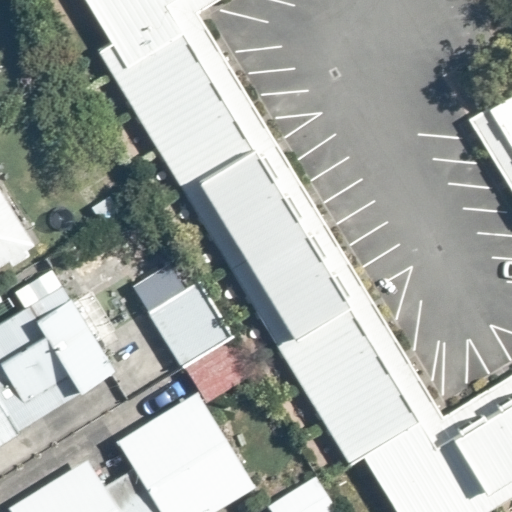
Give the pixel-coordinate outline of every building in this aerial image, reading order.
[(83,0),(397,511),(474,511),(511,489),(511,93),(475,117),(511,177),(511,379),(446,419),(197,12),(216,0),(83,0)] [(0,260),(33,240),(0,189),(0,260)] [(0,442),(116,368),(51,265),(12,289),(21,302),(0,315),(0,442)] [(233,336),(199,277),(146,308),(181,366),(233,336)] [(252,373),(236,344),(190,370),(207,399),(252,373)] [(210,511),(253,486),(195,389),(115,436),(134,467),(105,485),(87,455),(7,504),(12,511),(210,511)] [(335,511),(337,511),(314,472),(267,500),(274,511),(335,511)]
